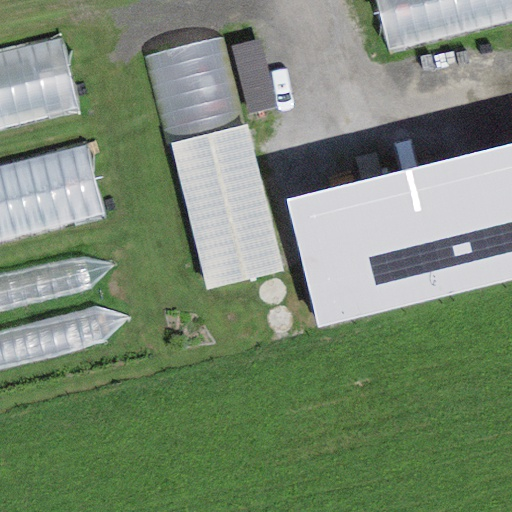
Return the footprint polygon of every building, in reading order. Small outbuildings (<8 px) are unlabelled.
[(511,0),(348,0),(366,76),(511,43),(511,0)] [(0,140),(84,124),(70,51),(0,64),(0,140)] [(252,130),(176,148),(222,334),(298,315),(252,130)] [(88,151),(0,171),(0,250),(105,226),(88,151)] [(511,152),(284,207),(314,332),(511,284),(511,152)]
